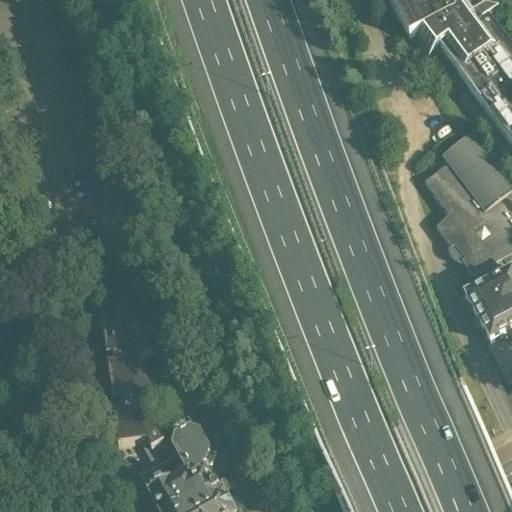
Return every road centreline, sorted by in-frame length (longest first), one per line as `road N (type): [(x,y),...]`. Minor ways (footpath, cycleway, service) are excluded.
road 1 (motorway): [(199,0),(252,157),(394,511)]
road 2 (motorway): [(471,511),(276,0)]
